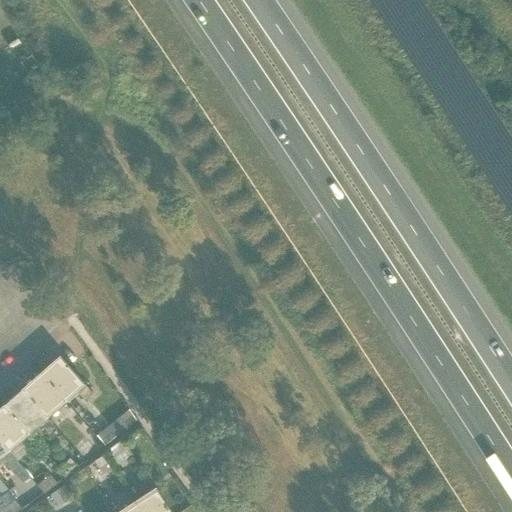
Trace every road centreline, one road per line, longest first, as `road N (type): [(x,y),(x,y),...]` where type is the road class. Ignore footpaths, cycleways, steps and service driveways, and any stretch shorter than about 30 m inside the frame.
road 1 (motorway): [(199,0),(511,473)]
road 2 (motorway): [(511,380),(260,0)]
